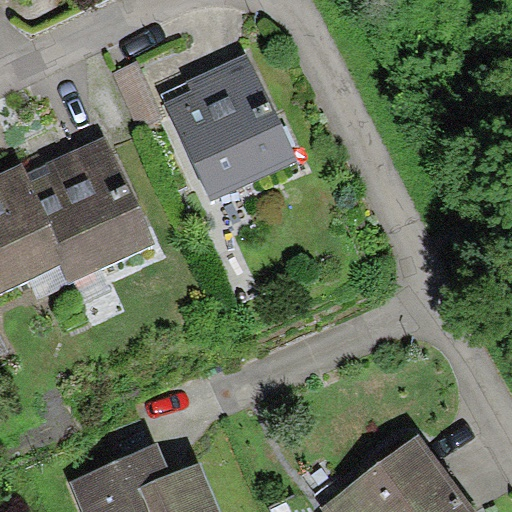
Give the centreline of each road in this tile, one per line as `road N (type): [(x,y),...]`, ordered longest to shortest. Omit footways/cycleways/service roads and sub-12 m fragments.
road 1 (residential): [(511,440),(308,28),(262,0)]
road 2 (residential): [(207,0),(0,87)]
